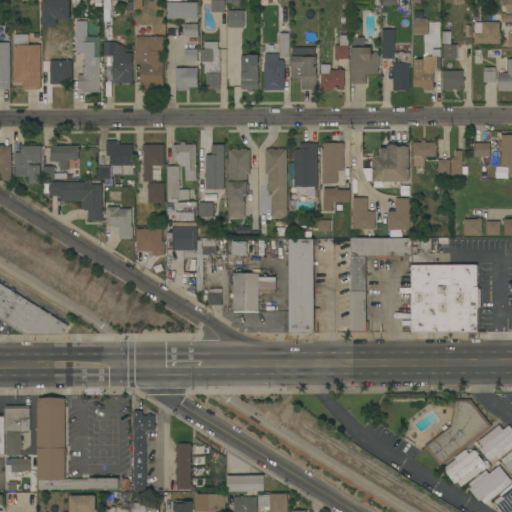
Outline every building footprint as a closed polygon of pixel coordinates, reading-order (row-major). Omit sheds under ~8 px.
[(70,0),(70,19),(57,19),(57,27),(44,27),(44,0),(70,0)] [(211,0),(224,0),(224,12),(211,12),(211,0)] [(511,0),(511,12),(506,13),(506,5),(500,6),(500,0),(511,0)] [(198,2),(197,19),(167,19),(167,2),(198,2)] [(244,11),(244,28),(228,28),(228,11),(244,11)] [(482,21),(500,21),(500,13),(482,13),(482,21)] [(511,14),(511,22),(501,22),(501,15),(511,14)] [(414,35),(414,20),(428,20),(428,35),(414,35)] [(76,21),(87,21),(87,36),(88,36),(88,37),(100,37),(100,93),(83,92),(83,90),(77,90),(77,75),(83,75),(83,65),(82,65),(82,62),(84,60),(85,60),(85,53),(76,53),(76,21)] [(499,22),(499,33),(501,33),(501,44),(474,44),(474,33),(475,33),(475,23),(482,23),(482,22),(499,22)] [(166,24),(183,24),(184,35),(166,35),(166,24)] [(198,24),(198,36),(184,36),(184,24),(198,24)] [(382,29),(395,29),(395,53),(399,53),(399,52),(405,52),(405,53),(410,53),(409,90),(393,90),(393,63),(394,63),(394,59),(382,59),(382,29)] [(279,33),(289,33),(289,57),(279,57),(279,33)] [(13,45),(14,45),(14,34),(28,34),(28,45),(40,45),(40,89),(22,89),(22,83),(15,83),(13,82),(13,45)] [(348,59),(335,59),(335,45),(339,45),(339,36),(348,36),(348,59)] [(163,88),(154,88),(154,86),(151,86),(151,90),(144,90),(144,86),(140,86),(140,64),(134,64),(134,50),(135,50),(136,37),(164,37),(163,88)] [(0,42),(9,42),(10,89),(0,89),(0,42)] [(125,54),(131,54),(132,62),(133,83),(113,83),(113,62),(114,62),(114,56),(104,56),(104,42),(115,42),(115,43),(125,48),(125,54)] [(220,73),(220,87),(219,87),(219,90),(214,90),(214,87),(206,87),(206,73),(204,73),(204,62),(201,62),(201,50),(205,50),(205,42),(218,42),(218,49),(220,49),(220,73)] [(457,45),(457,59),(444,59),(444,45),(457,45)] [(301,90),(301,80),(292,80),(291,47),(317,47),(317,90),(301,90)] [(351,84),(351,48),(371,48),(371,53),(378,53),(378,55),(380,55),(380,67),(378,67),(378,74),(370,74),(370,78),(365,78),(365,84),(351,84)] [(197,49),(197,61),(185,61),(184,49),(197,49)] [(259,66),(258,66),(258,70),(259,70),(258,90),(252,90),(252,92),(248,92),(248,90),(241,90),(241,72),(249,72),(249,66),(248,66),(248,55),(249,55),(249,53),(257,54),(257,55),(259,55),(259,66)] [(264,63),(265,63),(265,54),(279,54),(279,60),(283,60),(283,63),(284,63),(284,90),(264,90),(264,63)] [(413,59),(423,59),(423,56),(433,56),(433,57),(441,57),(441,70),(433,70),(433,73),(433,74),(433,85),(434,85),(434,87),(433,87),(433,90),(426,90),(426,89),(423,89),(423,87),(413,87),(413,59)] [(511,59),(511,91),(498,91),(498,73),(507,73),(507,59),(511,59)] [(72,61),(72,80),(70,80),(70,84),(50,84),(50,61),(72,61)] [(321,65),(328,65),(328,70),(338,70),(338,69),(342,69),(342,70),(344,70),(344,88),(332,88),(332,90),(321,90),(321,65)] [(198,68),(198,87),(190,87),(190,90),(176,91),(175,68),(198,68)] [(483,83),(483,72),(484,72),(484,68),(495,68),(495,71),(496,71),(496,83),(483,83)] [(463,71),(463,78),(465,78),(465,81),(463,81),(463,90),(455,90),(455,89),(452,89),(452,87),(444,87),(444,71),(463,71)] [(511,135),(511,174),(508,174),(508,166),(501,166),(501,151),(499,151),(499,142),(501,142),(501,135),(511,135)] [(436,157),(426,157),(426,158),(424,158),(424,166),(413,166),(413,143),(421,143),(421,140),(425,140),(425,142),(436,142),(436,157)] [(133,166),(122,166),(122,173),(118,173),(118,174),(112,174),(112,165),(109,165),(109,156),(106,156),(106,141),(116,141),(116,143),(119,143),(119,145),(132,144),(133,166)] [(196,181),(185,181),(185,166),(182,166),(182,165),(179,165),(179,162),(177,162),(177,160),(173,160),(173,145),(180,145),(180,142),(184,142),(184,144),(196,144),(196,181)] [(322,143),(344,143),(344,151),(343,151),(343,171),(337,171),(337,184),(322,184),(322,143)] [(409,181),(400,181),(400,185),(390,185),(390,182),(373,182),(373,155),(380,155),(380,148),(387,148),(387,145),(390,145),(390,143),(409,143),(409,181)] [(490,143),(490,157),(474,157),(474,143),(490,143)] [(317,186),(289,187),(289,163),(294,162),(294,150),(299,150),(299,144),(317,144),(317,186)] [(11,184),(0,176),(0,145),(3,145),(3,146),(11,146),(11,184)] [(79,145),(79,160),(68,160),(68,170),(60,170),(60,166),(59,166),(59,163),(60,163),(60,162),(50,162),(50,154),(51,154),(51,146),(79,145)] [(164,166),(161,166),(161,179),(152,179),(152,182),(143,182),(143,150),(142,150),(142,146),(143,146),(143,145),(164,145),(164,166)] [(224,189),(205,189),(205,155),(212,155),(212,145),(224,145),(224,189)] [(41,146),(41,184),(30,184),(30,176),(15,176),(15,167),(14,167),(14,153),(21,153),(21,151),(22,151),(22,146),(41,146)] [(287,217),(271,217),(271,196),(268,196),(268,192),(267,191),(267,185),(268,184),(268,174),(265,174),(265,150),(267,150),(268,148),(274,148),(274,150),(277,150),(278,149),(283,149),(284,150),(287,150),(287,217)] [(228,150),(231,150),(232,149),(236,149),(237,150),(240,150),(241,149),(246,149),(248,150),(249,150),(250,174),(247,174),(247,184),(248,185),(249,190),(247,191),(247,196),(244,196),(245,217),(229,217),(228,150)] [(462,161),(464,161),(464,166),(467,166),(467,174),(451,175),(451,159),(455,159),(455,151),(462,151),(462,161)] [(450,159),(450,173),(448,173),(448,175),(443,175),(443,173),(438,173),(438,160),(450,159)] [(110,166),(110,179),(109,179),(109,186),(105,186),(104,180),(98,180),(98,179),(93,179),(93,174),(98,173),(98,166),(110,166)] [(166,199),(166,166),(180,166),(179,188),(179,190),(189,190),(189,200),(166,199)] [(55,179),(42,179),(42,167),(55,167),(55,179)] [(102,208),(102,221),(88,221),(88,209),(81,209),(81,201),(61,201),(61,196),(49,196),(49,182),(85,182),(85,180),(91,180),(91,184),(102,184),(102,208)] [(164,203),(148,203),(148,183),(164,183),(164,203)] [(323,189),(334,189),(334,187),(337,187),(337,190),(349,190),(349,202),(332,202),(332,203),(333,203),(333,206),(332,206),(332,211),(323,211),(323,189)] [(352,198),(367,198),(367,211),(375,211),(375,229),(352,229),(352,198)] [(388,211),(395,211),(395,198),(409,198),(409,204),(410,204),(410,230),(387,229),(388,211)] [(196,202),(196,210),(193,210),(193,207),(175,208),(174,203),(196,202)] [(213,217),(199,217),(199,203),(213,203),(213,217)] [(107,207),(119,207),(119,209),(131,209),(135,209),(135,216),(131,216),(131,227),(133,227),(133,239),(119,239),(119,228),(117,228),(117,227),(114,227),(114,225),(107,225),(107,207)] [(178,221),(177,212),(179,212),(179,213),(193,212),(193,220),(178,221)] [(464,225),(463,225),(463,221),(464,221),(464,219),(478,219),(478,218),(481,218),(481,219),(482,219),(482,235),(464,235),(464,225)] [(511,219),(511,235),(504,235),(504,224),(503,224),(503,221),(504,221),(504,219),(511,219)] [(330,232),(318,232),(318,220),(330,220),(330,232)] [(500,221),(500,235),(486,235),(486,221),(500,221)] [(183,258),(183,251),(172,250),(172,228),(172,223),(197,223),(197,241),(197,259),(183,258)] [(136,229),(162,229),(162,241),(164,241),(165,256),(153,256),(153,251),(136,251),(136,229)] [(366,256),(366,322),(367,322),(368,332),(351,332),(351,239),(410,238),(411,256),(366,256)] [(410,238),(430,238),(430,253),(437,253),(437,263),(417,263),(417,265),(477,265),(477,331),(411,332),(411,256),(410,238)] [(314,239),(314,333),(289,333),(289,239),(304,239),(311,239),(314,239)] [(246,256),(242,256),(242,265),(228,265),(228,254),(232,254),(232,240),(246,240),(246,256)] [(197,241),(203,241),(203,246),(215,246),(215,255),(203,255),(203,285),(197,285),(197,259),(197,241)] [(259,312),(233,313),(233,273),(258,273),(259,312)] [(0,283),(68,326),(63,334),(27,335),(0,318),(0,283)] [(221,305),(209,305),(209,289),(214,289),(214,287),(221,287),(221,305)] [(66,479),(118,478),(118,489),(40,490),(39,480),(38,480),(37,398),(65,398),(66,479)] [(491,426),(440,467),(423,446),(443,430),(441,428),(445,425),(447,427),(449,425),(455,399),(470,399),(491,426)] [(4,409),(5,409),(5,406),(30,406),(30,431),(4,431),(4,416),(4,409)] [(134,411),(142,411),(142,416),(148,416),(148,414),(151,414),(151,416),(155,416),(155,425),(156,425),(156,427),(155,427),(155,431),(145,431),(146,488),(134,488),(134,411)] [(498,425),(503,430),(509,425),(511,429),(511,447),(498,459),(495,455),(494,456),(495,456),(491,459),(488,461),(479,449),(482,446),(478,441),(498,425)] [(20,440),(22,440),(22,444),(20,444),(21,456),(15,456),(15,457),(12,457),(12,456),(6,456),(6,432),(20,432),(20,440)] [(191,444),(191,446),(192,446),(192,448),(191,448),(191,462),(192,462),(192,465),(191,465),(191,468),(192,468),(192,471),(191,471),(191,484),(192,484),(192,486),(195,486),(195,492),(190,492),(190,489),(177,489),(177,485),(175,485),(175,481),(177,481),(177,474),(175,474),(175,470),(177,470),(177,463),(175,463),(175,459),(177,459),(177,452),(175,452),(175,448),(177,448),(177,444),(191,444)] [(446,472),(443,468),(455,459),(458,463),(474,450),(483,462),(476,467),(480,472),(461,487),(457,482),(454,484),(445,473),(446,472)] [(511,475),(504,465),(500,459),(511,450),(511,475)] [(24,459),(24,457),(27,457),(27,459),(30,459),(30,471),(22,471),(22,473),(22,474),(18,474),(18,473),(15,473),(15,477),(11,477),(11,472),(6,472),(6,465),(11,465),(12,459),(24,459)] [(485,470),(488,474),(498,466),(509,479),(511,477),(511,478),(511,482),(484,504),(480,499),(478,501),(469,489),(471,488),(468,484),(485,470)] [(264,476),(264,491),(227,492),(227,476),(264,476)] [(8,490),(8,481),(17,481),(17,490),(8,490)] [(511,486),(511,511),(500,511),(495,505),(496,504),(494,501),(511,486)] [(225,494),(224,511),(196,511),(196,494),(225,494)] [(287,494),(287,511),(269,511),(269,509),(259,509),(259,508),(258,508),(257,495),(269,495),(269,494),(287,494)] [(96,495),(96,511),(69,511),(69,496),(96,495)] [(256,497),(256,511),(233,511),(234,497),(256,497)] [(192,511),(176,511),(176,501),(183,501),(192,501),(192,511)] [(146,503),(146,511),(132,511),(132,503),(146,503)]
